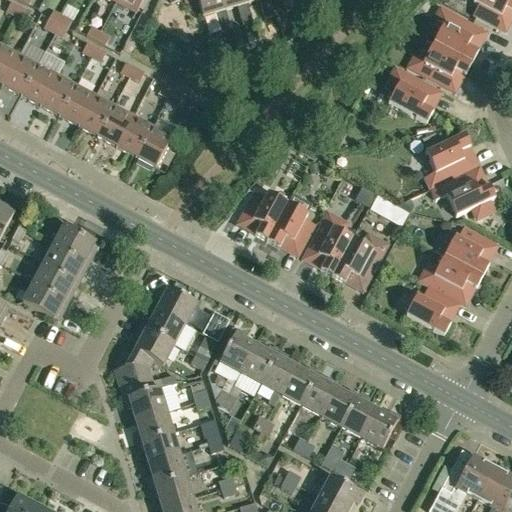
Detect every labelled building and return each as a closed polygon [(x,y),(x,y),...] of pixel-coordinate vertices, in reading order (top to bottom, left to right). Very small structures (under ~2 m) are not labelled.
[(117,0),(116,4),(136,15),(143,0),(117,0)] [(230,30),(225,12),(221,0),(196,0),(202,19),(215,15),(220,33),(230,30)] [(252,24),(247,5),(244,0),(221,0),(225,12),(237,8),(242,27),(252,24)] [(274,17),(268,0),(244,0),(247,5),(259,2),(264,20),(274,17)] [(281,0),(286,14),(296,11),(292,0),(281,0)] [(511,14),(511,0),(474,0),(473,4),(478,7),(473,18),(500,32),(510,13),(511,14)] [(16,18),(20,10),(11,5),(7,13),(16,18)] [(472,50),(482,32),(439,9),(433,20),(443,26),(433,45),(471,66),(478,53),(472,50)] [(20,10),(16,18),(25,23),(30,15),(20,10)] [(59,26),(63,17),(54,12),(49,21),(59,26)] [(59,26),(68,31),(72,22),(63,17),(59,26)] [(54,34),(59,26),(49,21),(45,29),(54,34)] [(63,39),(68,31),(59,26),(54,34),(63,39)] [(97,43),(101,34),(92,29),(87,38),(97,43)] [(101,34),(97,43),(106,48),(111,39),(101,34)] [(254,36),(246,38),(248,46),(256,44),(254,36)] [(465,78),(471,66),(433,45),(422,65),(412,60),(406,70),(449,94),(459,75),(465,78)] [(0,87),(2,88),(19,56),(0,46),(0,87)] [(92,59),(96,51),(87,46),(83,54),(92,59)] [(96,51),(92,59),(101,64),(106,56),(96,51)] [(21,98),(38,67),(19,56),(2,88),(21,98)] [(129,79),(134,71),(125,66),(120,74),(129,79)] [(40,109),(57,77),(38,67),(21,98),(40,109)] [(394,69),(383,89),(394,94),(388,105),(426,126),(433,113),(427,110),(437,92),(394,69)] [(134,71),(129,79),(139,84),(143,76),(134,71)] [(59,119),(76,87),(57,77),(40,109),(59,119)] [(167,100),(172,91),(163,86),(158,95),(167,100)] [(78,129),(95,97),(76,87),(59,119),(78,129)] [(172,91),(167,100),(177,105),(181,96),(172,91)] [(97,139),(114,108),(95,97),(78,129),(97,139)] [(116,149),(133,118),(114,108),(97,139),(116,149)] [(135,160),(152,128),(133,118),(116,149),(135,160)] [(152,128),(135,160),(155,170),(172,139),(152,128)] [(436,134),(422,141),(427,152),(442,145),(436,134)] [(346,138),(339,135),(331,149),(338,153),(346,138)] [(443,186),(473,171),(464,152),(470,149),(464,136),(425,155),(434,175),(423,180),(429,192),(430,192),(443,186)] [(321,150),(305,142),(299,154),(315,163),(321,150)] [(309,166),(311,176),(319,174),(317,164),(309,166)] [(445,198),(455,219),(472,211),(477,221),(492,213),(487,204),(494,200),(488,187),(483,190),(473,171),(443,186),(430,192),(435,203),(445,198)] [(267,244),(287,205),(267,195),(264,200),(253,194),(239,222),(257,232),(254,237),(267,244)] [(370,211),(386,220),(393,206),(377,197),(370,211)] [(414,210),(410,202),(398,208),(411,215),(414,210)] [(0,204),(0,240),(15,213),(0,204)] [(287,205),(267,244),(279,250),(282,245),(300,255),(315,228),(304,222),(307,216),(287,205)] [(352,240),(342,235),(349,223),(328,212),(304,257),(323,267),(320,272),(332,279),(352,240)] [(113,238),(87,224),(83,231),(110,245),(113,238)] [(16,228),(10,240),(17,244),(23,231),(16,228)] [(53,247),(88,266),(99,247),(63,228),(53,247)] [(444,258),(482,279),(488,267),(483,264),(493,245),(463,229),(458,240),(455,238),(444,258)] [(352,240),(332,279),(344,285),(347,280),(366,290),(389,247),(367,235),(362,246),(352,240)] [(78,285),(88,266),(53,247),(43,266),(78,285)] [(475,291),(482,279),(444,258),(438,269),(428,263),(417,284),(428,289),(454,304),(460,307),(470,288),(475,291)] [(68,304),(78,285),(43,266),(33,286),(68,304)] [(57,324),(68,304),(33,286),(22,305),(57,324)] [(184,327),(196,306),(163,289),(158,298),(162,300),(156,312),(184,327)] [(444,323),(454,304),(428,289),(422,300),(416,297),(405,318),(443,338),(450,326),(444,323)] [(0,325),(9,309),(0,304),(0,325)] [(174,347),(184,327),(156,312),(150,324),(145,321),(141,329),(174,347)] [(217,344),(218,344),(229,323),(214,315),(203,337),(204,337),(217,344)] [(162,368),(174,347),(141,329),(136,338),(141,340),(135,352),(152,362),(152,363),(162,368)] [(240,376),(255,348),(243,341),(246,337),(237,332),(219,365),(240,376)] [(204,337),(200,346),(212,352),(217,344),(204,337)] [(260,387),(278,354),(269,349),(267,354),(255,348),(240,376),(260,387)] [(147,371),(152,363),(152,362),(135,352),(125,369),(114,372),(123,402),(154,393),(154,392),(159,391),(176,385),(174,378),(151,385),(147,371)] [(280,398),(295,369),(283,363),(286,358),(278,354),(260,387),(274,394),(280,398)] [(206,364),(193,358),(189,366),(201,373),(206,364)] [(300,408),(318,375),(309,371),(307,375),(295,369),(280,398),(300,408)] [(320,419),(336,391),(324,384),(326,380),(318,375),(300,408),(320,419)] [(135,423),(166,413),(159,391),(154,392),(154,393),(123,402),(126,411),(131,410),(135,423)] [(223,408),(229,395),(221,391),(215,404),(223,408)] [(341,430),(358,397),(350,393),(347,397),(336,391),(320,419),(341,430)] [(191,397),(194,406),(207,402),(204,393),(191,397)] [(229,395),(223,408),(231,412),(237,400),(229,395)] [(361,441),(376,412),(364,406),(367,401),(358,397),(341,430),(361,441)] [(207,402),(194,406),(197,414),(210,410),(207,402)] [(376,412),(361,441),(382,452),(399,419),(390,414),(388,419),(376,412)] [(136,446),(172,436),(166,413),(135,423),(139,436),(134,437),(136,446)] [(260,435),(267,422),(259,418),(252,430),(260,435)] [(267,422),(260,435),(268,439),(275,427),(267,422)] [(242,452),(249,439),(237,432),(230,446),(242,452)] [(148,467),(179,457),(172,436),(136,446),(139,455),(144,454),(148,467)] [(207,449),(221,445),(218,436),(205,440),(207,449)] [(301,456),(307,444),(299,440),(293,452),(301,456)] [(307,444),(301,456),(309,461),(315,448),(307,444)] [(221,445),(207,449),(210,458),(223,454),(221,445)] [(261,458),(258,464),(267,469),(272,460),(266,456),(261,458)] [(149,490),(185,479),(179,457),(148,467),(152,479),(147,481),(149,490)] [(477,502),(495,470),(472,458),(460,480),(450,474),(438,495),(429,511),(452,511),(455,511),(465,496),(477,502)] [(341,478),(348,466),(340,461),(333,474),(341,478)] [(348,466),(341,478),(349,482),(355,470),(348,466)] [(433,493),(438,495),(450,474),(450,473),(445,470),(444,469),(432,492),(433,493)] [(511,511),(511,507),(505,504),(511,491),(511,479),(495,470),(477,502),(491,510),(489,511),(511,511)] [(287,483),(299,489),(303,481),(291,475),(287,483)] [(161,510),(192,501),(185,479),(149,490),(152,499),(157,498),(161,510)] [(222,492),(235,488),(233,479),(219,483),(222,492)] [(318,500),(341,511),(348,511),(353,503),(358,506),(363,497),(330,479),(318,500)] [(295,497),(299,489),(287,483),(282,491),(295,497)] [(235,488),(222,492),(224,501),(238,497),(235,488)] [(39,511),(17,500),(10,511),(1,511),(3,508),(0,507),(0,511),(39,511)] [(341,511),(318,500),(311,511),(341,511)] [(195,511),(192,501),(161,510),(161,511),(195,511)]
